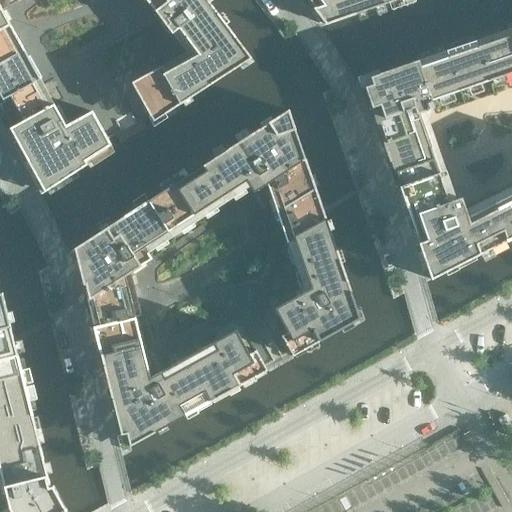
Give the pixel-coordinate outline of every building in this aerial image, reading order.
[(20,145),(45,192),(112,148),(107,138),(114,134),(121,131),(134,124),(138,131),(251,59),(207,0),(0,0),(0,59),(20,48),(22,50),(23,53),(28,62),(34,72),(0,91),(0,92),(27,141),(20,145)] [(307,0),(324,23),(326,25),(398,0),(307,0)] [(396,177),(399,186),(444,170),(427,121),(431,113),(427,102),(431,101),(435,112),(511,87),(511,28),(363,79),(364,81),(394,169),(396,177)] [(0,91),(34,72),(46,65),(35,46),(34,43),(33,41),(0,59),(0,91)] [(93,320),(95,327),(138,316),(139,322),(141,331),(144,344),(102,355),(125,446),(125,448),(267,370),(265,366),(273,361),(277,359),(281,357),(285,355),(291,352),(293,356),(360,319),(333,240),(323,211),(289,111),(76,249),(76,251),(86,289),(90,306),(93,320)] [(448,182),(444,170),(399,186),(404,199),(409,214),(410,218),(454,201),(453,197),(448,182)] [(461,199),(454,201),(410,218),(412,225),(431,278),(431,279),(511,238),(511,196),(467,219),(465,211),(461,199)] [(0,511),(67,511),(53,486),(51,486),(47,474),(51,472),(48,462),(45,463),(40,444),(48,442),(41,415),(33,417),(31,410),(39,408),(34,387),(26,389),(25,383),(31,382),(25,358),(19,359),(14,341),(10,323),(15,321),(12,310),(7,312),(3,293),(0,293),(0,511)] [(102,355),(144,344),(152,342),(146,320),(142,321),(142,319),(141,315),(138,316),(95,327),(96,330),(97,333),(99,342),(102,355)]
